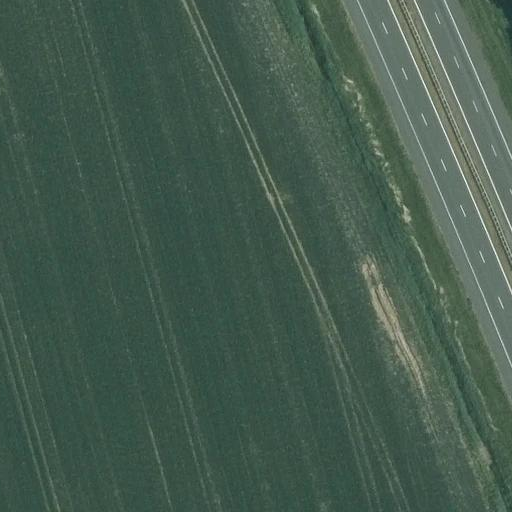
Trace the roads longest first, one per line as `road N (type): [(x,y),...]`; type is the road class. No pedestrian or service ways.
road 1 (motorway): [(371,0),(511,335)]
road 2 (motorway): [(511,198),(427,0)]
